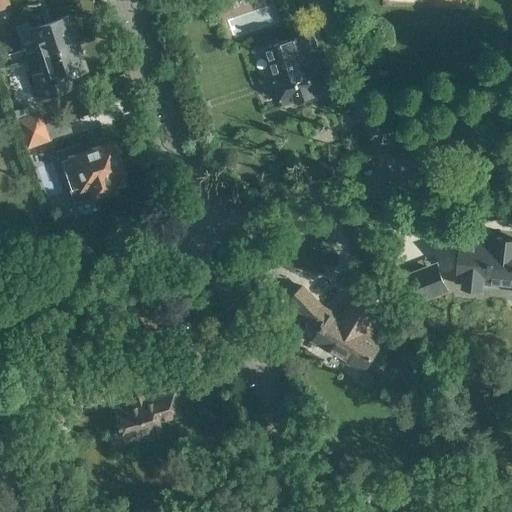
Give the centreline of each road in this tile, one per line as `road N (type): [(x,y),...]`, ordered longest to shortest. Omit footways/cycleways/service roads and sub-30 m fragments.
road 1 (residential): [(209,246),(511,127)]
road 2 (residential): [(310,511),(209,246)]
road 3 (residential): [(209,246),(121,0)]
road 4 (residential): [(0,329),(209,246)]
